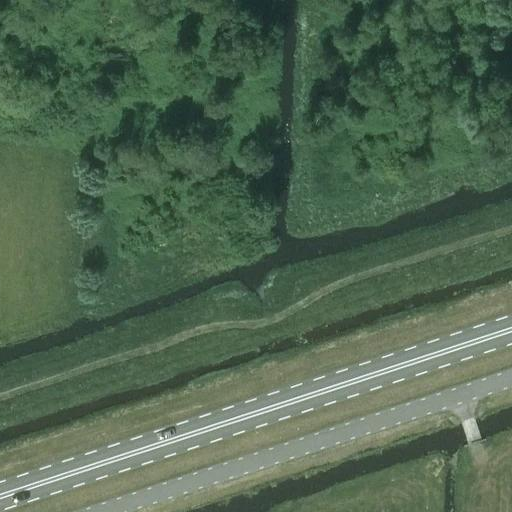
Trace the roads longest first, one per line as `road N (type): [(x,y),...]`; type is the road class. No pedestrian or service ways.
road 1 (primary): [(0,494),(511,327)]
road 2 (unclassified): [(511,378),(100,511)]
